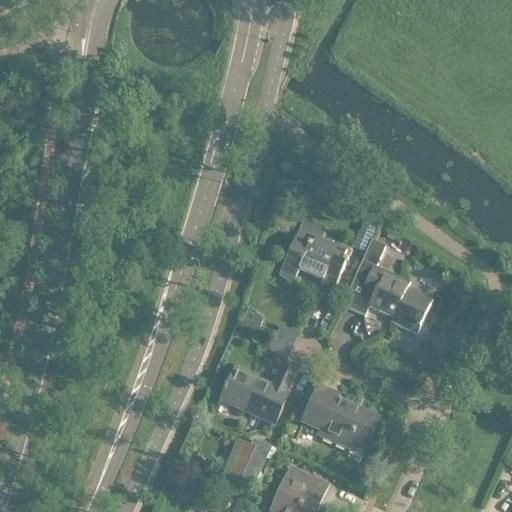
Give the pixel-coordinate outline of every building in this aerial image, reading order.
[(275,183),(267,218),(286,223),(294,188),(275,183)] [(303,221),(299,230),(277,277),(293,284),(298,272),(321,283),(316,295),(328,301),(350,253),(321,240),(325,230),(303,221)] [(363,253),(368,241),(358,237),(352,249),(363,253)] [(366,259),(375,262),(382,246),(373,242),(366,259)] [(267,261),(263,270),(270,272),(273,263),(267,261)] [(364,314),(367,307),(392,319),(390,324),(416,336),(431,301),(406,290),(409,285),(362,263),(343,305),(364,314)] [(458,326),(455,331),(462,335),(465,330),(458,326)] [(462,338),(456,335),(454,340),(457,348),(462,338)] [(233,370),(219,403),(273,427),(288,395),(286,394),(295,374),(280,367),(271,387),(233,370)] [(317,389),(301,424),(319,432),(317,437),(361,457),(377,421),(334,402),(336,397),(317,389)] [(255,450),(241,480),(254,486),(270,449),(252,441),(249,447),(255,450)] [(317,510),(327,487),(289,470),(270,511),(318,511),(319,511),(317,510)] [(208,488),(194,482),(190,493),(203,499),(208,488)] [(248,511),(252,503),(239,498),(232,511),(248,511)]
